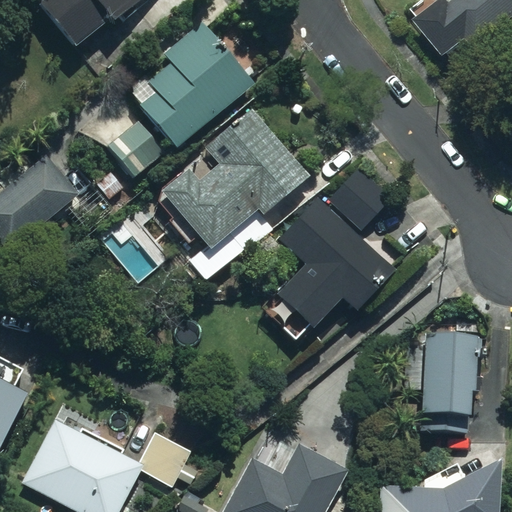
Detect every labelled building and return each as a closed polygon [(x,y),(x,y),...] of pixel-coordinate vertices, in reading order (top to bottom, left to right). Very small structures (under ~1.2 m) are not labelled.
[(28,0),(25,2),(66,56),(104,28),(106,31),(148,0),(28,0)] [(445,0),(443,0),(413,24),(444,63),(467,44),(476,55),(511,25),(511,0),(456,0),(450,5),(445,0)] [(154,97),(135,112),(169,155),(250,89),(200,26),(159,59),(167,68),(145,86),(154,97)] [(307,180),(248,112),(201,153),(213,168),(197,182),(187,170),(156,196),(206,255),(252,215),(258,222),(307,180)] [(136,124),(109,146),(136,179),(163,157),(136,124)] [(76,198),(42,159),(0,196),(0,250),(7,258),(76,198)] [(356,170),(324,202),(358,235),(390,203),(356,170)] [(392,273),(313,200),(275,241),(302,266),(258,314),(291,345),(303,332),(307,336),(336,305),(350,318),(392,273)] [(475,343),(422,339),(416,421),(425,422),(424,437),(459,439),(460,423),(464,423),(466,396),(472,396),(475,343)] [(0,442),(23,399),(11,393),(21,375),(0,363),(0,442)] [(62,404),(18,485),(68,511),(119,511),(139,475),(173,493),(192,457),(149,435),(132,466),(118,458),(134,429),(104,413),(99,424),(62,404)] [(246,464),(219,511),(326,511),(344,480),(290,450),(274,479),(246,464)] [(423,492),(376,490),(375,511),(495,511),(498,464),(465,480),(458,466),(421,483),(423,492)] [(182,493),(172,509),(177,511),(211,511),(212,511),(182,493)]
